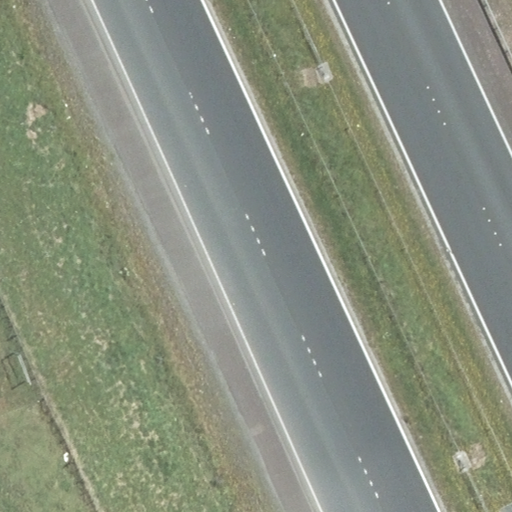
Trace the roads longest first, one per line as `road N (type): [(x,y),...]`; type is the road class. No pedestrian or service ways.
road 1 (motorway): [(380,511),(143,0)]
road 2 (motorway): [(391,0),(511,261)]
